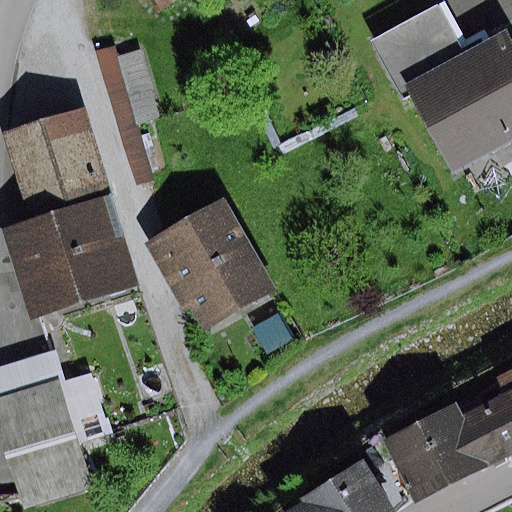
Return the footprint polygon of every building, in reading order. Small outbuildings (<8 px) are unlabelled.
[(184,0),(189,9),(207,0),(184,0)] [(389,47),(458,176),(511,146),(511,44),(506,33),(467,55),(446,16),(389,47)] [(115,48),(94,54),(133,188),(154,182),(115,48)] [(84,124),(23,141),(44,214),(10,224),(38,321),(133,294),(84,124)] [(231,213),(158,248),(204,342),(277,306),(231,213)] [(454,403),(378,441),(410,505),(511,454),(511,374),(493,384),(499,395),(460,414),(454,403)] [(62,389),(0,406),(0,420),(26,511),(49,511),(93,499),(62,389)] [(299,502),(282,511),(389,511),(360,462),(297,499),(299,502)]
